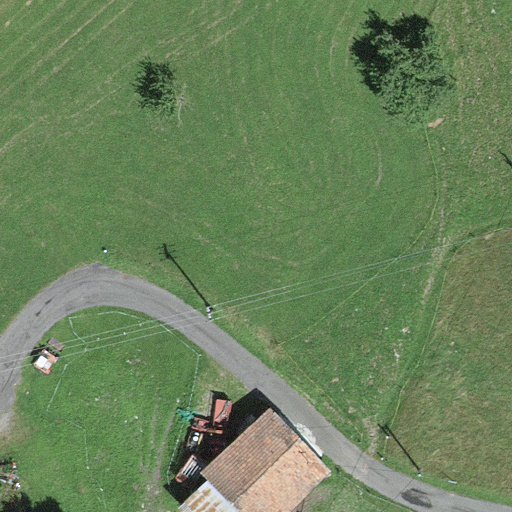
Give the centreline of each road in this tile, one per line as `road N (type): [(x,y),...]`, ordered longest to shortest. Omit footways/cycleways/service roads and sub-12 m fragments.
road 1 (track): [(347,459),(210,337),(124,294),(67,301),(39,317),(0,361)]
road 2 (track): [(462,511),(421,501),(347,459)]
